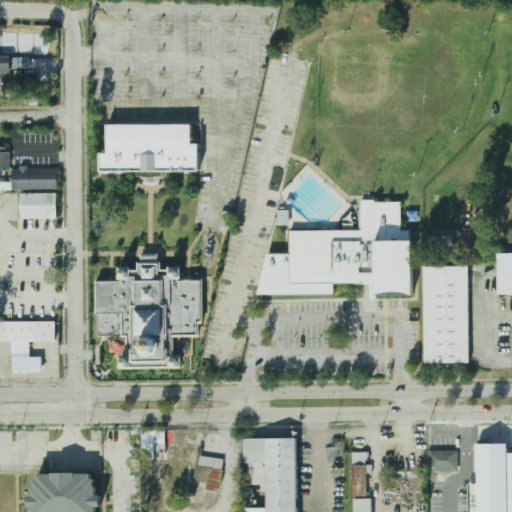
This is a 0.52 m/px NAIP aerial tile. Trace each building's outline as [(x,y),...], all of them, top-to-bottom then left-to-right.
[(0,74),(0,55),(33,55),(33,67),(13,67),(13,74),(0,74)] [(8,90),(8,76),(39,76),(39,90),(8,90)] [(193,124),(108,125),(109,153),(101,153),(101,172),(200,171),(200,144),(193,144),(193,124)] [(7,165),(7,175),(0,175),(0,146),(7,146),(7,151),(13,151),(14,165),(7,165)] [(60,188),(15,188),(15,169),(60,169),(60,188)] [(23,217),(23,193),(60,192),(60,217),(23,217)] [(401,229),(410,229),(411,294),(371,295),(370,284),(336,284),(336,293),(257,295),(267,253),(290,253),(289,231),(362,229),(361,200),(375,199),(375,202),(400,202),(401,229)] [(430,245),(453,244),(452,235),(430,237),(430,245)] [(134,253),(152,252),(152,260),(155,260),(155,271),(162,271),(161,268),(175,268),(175,279),(198,280),(198,322),(194,323),(193,336),(167,335),(167,354),(175,354),(175,367),(112,368),(112,356),(122,356),(123,339),(117,339),(116,336),(92,336),(92,281),(114,281),(114,278),(109,278),(109,267),(124,267),(124,270),(131,270),(131,260),(134,260),(134,253)] [(511,294),(497,294),(496,253),(511,252),(511,294)] [(425,361),(424,266),(468,265),(470,361),(425,361)] [(0,321),(54,321),(54,341),(0,341),(0,321)] [(12,352),(30,352),(30,356),(41,356),(41,370),(12,370),(12,352)] [(147,427),(180,427),(180,444),(178,444),(178,459),(146,459),(147,427)] [(248,435),(300,434),(301,511),(249,511),(249,504),(272,504),(271,460),(248,460),(248,435)] [(175,496),(182,455),(181,455),(184,440),(203,443),(200,462),(203,463),(205,452),(228,456),(226,466),(228,467),(224,489),(216,488),(214,502),(175,496)] [(478,511),(478,484),(478,443),(503,443),(507,443),(508,453),(508,511),(478,511)] [(458,449),(458,471),(428,471),(428,449),(458,449)] [(353,452),(351,496),(367,497),(368,473),(372,473),(373,465),(368,464),(368,453),(353,452)] [(40,511),(40,504),(35,504),(35,493),(39,493),(39,485),(41,485),(41,477),(45,477),(45,471),(97,471),(97,477),(101,477),(101,485),(102,485),(102,492),(107,492),(107,503),(102,503),(102,511),(40,511)] [(478,511),(469,511),(469,484),(478,484),(478,511)] [(376,511),(357,511),(357,496),(376,495),(376,511)]
